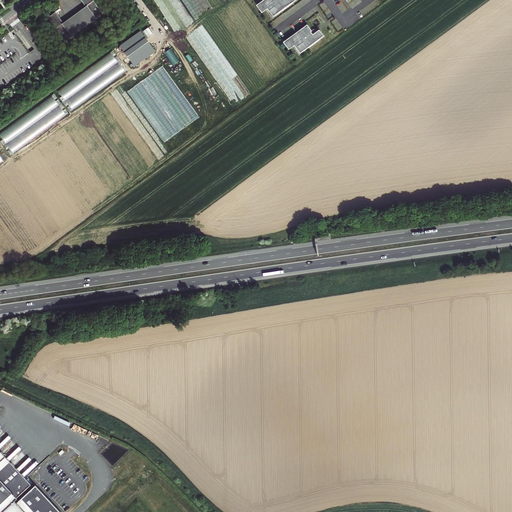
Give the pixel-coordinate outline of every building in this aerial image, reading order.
[(46,16),(63,40),(101,12),(92,0),(80,0),(86,8),(64,24),(54,10),(46,16)] [(265,0),(259,5),(263,11),(267,8),(270,6),(272,9),(271,10),(275,16),(297,0),(265,0)] [(308,25),(285,42),(290,48),(294,45),(297,43),(299,46),(297,47),(302,53),(324,36),(320,30),(317,33),(313,35),(311,32),(312,31),(308,25)] [(142,31),(122,46),(136,66),(157,51),(142,31)] [(173,68),(180,64),(171,48),(164,52),(173,68)] [(110,53),(58,92),(72,111),(124,73),(110,53)] [(127,90),(162,142),(198,118),(164,66),(127,90)] [(51,96),(0,133),(0,136),(13,154),(65,116),(51,96)] [(0,511),(60,511),(35,485),(16,503),(14,501),(31,485),(0,451),(0,511)]
